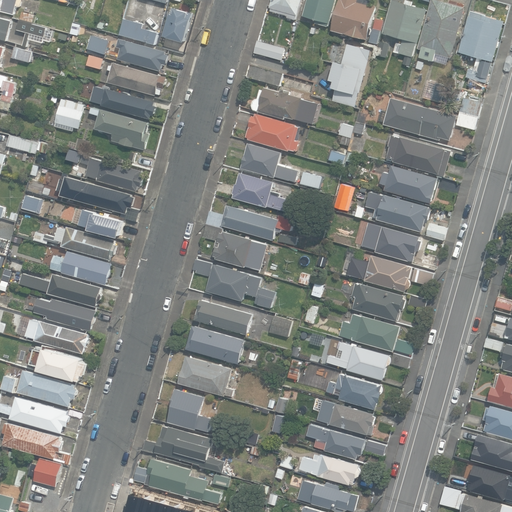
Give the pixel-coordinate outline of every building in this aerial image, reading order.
[(0,0),(0,11),(1,12),(2,10),(15,14),(17,5),(22,7),(23,0),(0,0)] [(296,19),(297,15),(298,15),(302,0),(272,0),(270,7),(272,7),(271,10),(288,15),(288,17),(296,19)] [(330,26),(337,0),(308,0),(304,15),(317,19),(316,22),(330,26)] [(346,32),(368,39),(378,6),(372,4),(372,2),(372,0),(340,0),(332,30),(345,33),(346,32)] [(411,66),(429,8),(412,4),(413,0),(411,0),(406,0),(406,2),(398,0),(392,0),(383,32),(404,38),(402,43),(397,41),(394,52),(406,55),(403,63),(411,66)] [(422,49),(420,56),(447,64),(449,57),(452,57),(466,7),(465,7),(466,3),(454,0),(450,0),(450,2),(443,0),(432,0),(432,1),(419,48),(422,49)] [(194,12),(174,6),(165,34),(186,41),(194,12)] [(478,56),(484,58),(494,61),(506,20),(472,10),(460,51),(478,56)] [(0,37),(7,40),(13,20),(0,17),(0,15),(0,37)] [(145,23),(124,18),(120,34),(157,44),(160,32),(144,28),(145,23)] [(385,20),(377,18),(374,28),(382,30),(385,20)] [(45,26),(20,19),(18,27),(43,34),(45,26)] [(107,54),(111,40),(92,34),(88,48),(107,54)] [(123,46),(119,58),(162,70),(162,69),(164,69),(165,65),(163,65),(164,63),(167,64),(170,54),(167,53),(168,50),(125,38),(124,40),(121,39),(119,45),(123,46)] [(287,47),(259,40),(255,52),(283,60),(287,47)] [(388,52),(391,43),(381,40),(379,50),(388,52)] [(18,41),(16,46),(27,49),(29,43),(18,41)] [(334,100),(356,106),(372,49),(349,43),(344,62),(336,60),(331,79),(335,80),(333,86),(337,88),(334,100)] [(16,46),(13,57),(32,62),(34,51),(27,49),(16,46)] [(88,64),(102,68),(105,58),(91,54),(88,64)] [(489,78),(493,62),(483,59),(484,58),(478,56),(474,69),(470,68),(467,77),(469,77),(468,80),(473,81),(474,78),(486,81),(487,78),(489,78)] [(425,62),(419,60),(417,67),(422,69),(425,62)] [(112,70),(109,81),(157,95),(158,93),(161,94),(163,88),(165,88),(168,76),(115,61),(114,65),(110,64),(109,69),(112,70)] [(285,72),(252,63),(249,76),(281,85),(285,72)] [(103,103),(103,104),(152,118),(153,114),(155,115),(158,105),(155,105),(156,101),(130,93),(130,92),(124,91),(124,92),(110,88),(111,86),(105,84),(104,87),(96,85),(92,100),(103,103)] [(255,109),(286,118),(287,116),(295,118),(311,122),(313,114),(304,112),(308,98),(291,93),(291,90),(282,88),(282,90),(266,86),(265,89),(262,88),(259,97),(257,98),(255,98),(254,100),(253,103),(253,105),(254,108),(255,109)] [(461,111),(480,116),(484,101),(465,96),(461,111)] [(385,121),(384,124),(441,139),(441,137),(451,140),(458,115),(392,97),(388,111),(382,109),(379,119),(385,121)] [(79,102),(63,98),(56,125),(74,130),(75,126),(80,128),(86,104),(84,103),(84,101),(80,100),(79,102)] [(96,128),(115,133),(113,140),(146,149),(150,133),(147,132),(150,121),(102,107),(102,109),(93,106),(91,112),(100,114),(96,128)] [(476,129),(480,116),(461,111),(457,124),(476,129)] [(250,137),(249,138),(291,150),(291,149),(298,151),(301,141),(297,139),(300,126),(297,125),(298,124),(257,112),(256,115),(253,114),(247,136),(250,137)] [(343,122),(340,133),(352,137),(356,126),(343,122)] [(366,124),(357,122),(355,131),(363,134),(366,124)] [(41,141),(11,133),(8,145),(38,153),(41,141)] [(395,159),(395,161),(445,176),(453,149),(402,135),(401,137),(393,134),(390,145),(392,145),(388,157),(395,159)] [(349,145),(352,138),(343,135),(341,143),(349,145)] [(280,162),(283,151),(249,142),(242,168),(276,177),(276,175),(297,181),(300,169),(293,168),(294,166),(280,162)] [(344,163),(347,154),(333,150),(330,159),(344,163)] [(358,152),(350,150),(346,162),(355,164),(358,152)] [(155,158),(136,152),(133,164),(152,170),(155,158)] [(98,178),(98,179),(138,191),(140,185),(142,186),(146,175),(143,175),(144,170),(104,158),(104,160),(84,154),(82,161),(90,163),(87,174),(98,178)] [(432,202),(439,177),(393,164),(390,173),(384,171),(381,182),(387,184),(386,189),(432,202)] [(233,197),(268,207),(269,205),(286,210),(289,198),(280,196),(281,193),(273,191),(276,180),(241,171),(237,183),(236,182),(233,193),(234,193),(233,197)] [(325,176),(305,171),(301,183),(321,188),(325,176)] [(63,191),(62,194),(106,206),(105,209),(114,212),(115,209),(123,211),(128,213),(130,206),(134,207),(137,195),(134,194),(134,193),(67,174),(66,179),(61,177),(58,189),(63,191)] [(460,183),(442,178),(439,188),(457,194),(460,183)] [(235,185),(219,181),(216,190),(232,195),(235,185)] [(357,186),(343,182),(335,206),(350,210),(357,186)] [(378,218),(423,231),(426,221),(429,222),(433,208),(430,207),(430,205),(385,193),(384,194),(372,191),(369,201),(378,204),(375,216),(379,217),(378,218)] [(27,194),(23,207),(42,212),(45,199),(27,194)] [(228,203),(225,214),(222,225),(275,240),(277,232),(281,233),(283,228),(292,230),(296,218),(281,214),(279,218),(250,210),(250,209),(246,208),(246,209),(228,203)] [(128,213),(123,211),(122,216),(138,221),(141,209),(134,207),(130,206),(128,213)] [(125,220),(111,216),(111,213),(106,211),(105,214),(77,207),(73,221),(80,223),(79,224),(90,227),(90,228),(121,236),(125,220)] [(211,210),(207,223),(222,227),(222,225),(225,214),(211,210)] [(19,213),(13,211),(11,218),(17,220),(19,213)] [(428,234),(446,239),(450,227),(431,222),(428,234)] [(221,231),(223,232),(224,228),(222,227),(207,223),(203,236),(217,240),(217,239),(219,240),(221,231)] [(377,249),(377,250),(411,260),(411,259),(414,260),(417,249),(421,250),(424,240),(421,239),(422,235),(384,225),(384,227),(377,225),(372,224),(372,227),(371,226),(369,232),(371,233),(371,235),(368,235),(365,245),(377,249)] [(116,244),(117,239),(68,225),(68,228),(59,225),(56,236),(37,231),(35,239),(45,242),(46,239),(63,244),(63,245),(112,259),(113,254),(116,255),(119,244),(116,244)] [(217,256),(216,258),(246,267),(247,265),(256,268),(257,267),(262,268),(268,245),(263,243),(264,242),(254,239),(255,238),(225,230),(224,232),(223,232),(221,231),(219,240),(217,239),(217,240),(215,247),(216,247),(214,255),(217,256)] [(63,271),(63,272),(108,284),(110,277),(111,275),(111,274),(112,272),(111,271),(114,262),(69,250),(67,257),(56,254),(52,268),(63,271)] [(440,256),(424,251),(421,263),(437,267),(440,256)] [(366,278),(366,279),(406,291),(407,289),(411,286),(412,282),(410,278),(414,267),(410,265),(410,264),(373,253),(371,262),(364,260),(365,257),(356,254),(355,258),(353,257),(349,273),(366,278)] [(325,267),(328,257),(321,255),(318,265),(325,267)] [(209,276),(213,263),(197,258),(194,268),(198,269),(197,272),(209,276)] [(234,268),(215,262),(208,290),(244,300),(247,292),(258,296),(256,302),(272,307),(277,291),(260,286),(263,277),(252,274),(252,273),(239,269),(239,268),(235,266),(234,268)] [(436,273),(416,267),(413,280),(432,285),(436,273)] [(7,269),(3,278),(11,281),(14,271),(7,269)] [(49,291),(49,292),(98,305),(103,286),(55,272),(52,281),(24,272),(21,282),(49,291)] [(302,272),(299,282),(310,285),(313,275),(302,272)] [(7,291),(10,282),(3,280),(0,289),(7,291)] [(322,296),(326,284),(316,282),(313,294),(322,296)] [(358,296),(354,307),(398,320),(399,319),(400,319),(403,310),(402,310),(402,309),(404,309),(408,298),(405,298),(406,294),(362,282),(361,283),(357,282),(353,295),(358,296)] [(426,308),(429,299),(412,294),(410,304),(426,308)] [(496,306),(511,310),(511,299),(499,296),(496,306)] [(97,310),(54,297),(53,301),(40,297),(36,310),(49,314),(48,318),(83,327),(83,329),(86,329),(86,328),(92,330),(94,323),(95,323),(96,321),(96,317),(96,316),(97,310)] [(202,298),(196,319),(248,334),(254,313),(202,298)] [(314,322),(319,306),(310,304),(306,320),(314,322)] [(511,316),(511,315),(511,314),(496,310),(493,320),(509,325),(511,316)] [(353,339),(395,351),(402,325),(364,314),(363,315),(354,313),(352,322),(344,320),(340,335),(353,338),(353,339)] [(294,320),(275,315),(271,331),(289,336),(293,325),(294,320)] [(36,338),(36,339),(85,353),(87,346),(88,346),(91,336),(90,336),(91,332),(42,318),(41,320),(32,317),(30,323),(14,318),(12,323),(7,322),(7,323),(0,320),(0,329),(3,330),(2,331),(19,336),(20,334),(23,335),(23,334),(36,338)] [(295,317),(293,325),(299,327),(302,320),(295,317)] [(247,339),(194,324),(187,348),(240,363),(247,339)] [(304,337),(327,343),(329,334),(306,329),(304,337)] [(504,342),(488,337),(485,346),(501,351),(504,342)] [(416,343),(399,338),(396,349),(413,354),(416,343)] [(348,369),(384,378),(388,365),(389,365),(390,364),(391,363),(392,361),(392,359),(391,358),(391,357),(392,354),(355,343),(355,345),(342,341),(337,357),(330,354),(328,361),(349,367),(348,369)] [(511,342),(509,342),(508,345),(505,345),(502,356),(505,356),(504,360),(505,360),(502,367),(511,369),(511,342)] [(45,346),(39,369),(77,379),(78,379),(82,380),(84,374),(87,375),(90,362),(83,360),(84,357),(45,346)] [(412,357),(395,352),(392,363),(409,368),(412,357)] [(234,368),(188,355),(180,382),(226,395),(227,394),(234,396),(236,389),(228,387),(234,368)] [(289,376),(299,379),(303,362),(294,359),(289,376)] [(78,383),(26,369),(20,391),(71,405),(73,396),(77,397),(80,388),(77,387),(78,383)] [(493,385),(489,399),(511,405),(511,374),(501,371),(501,373),(498,372),(495,386),(493,385)] [(330,380),(327,391),(341,395),(340,398),(377,408),(379,401),(380,402),(383,389),(383,388),(383,387),(382,387),(384,383),(347,373),(347,374),(340,372),(338,382),(330,380)] [(2,388),(15,392),(19,378),(5,375),(2,388)] [(206,396),(177,387),(172,402),(174,402),(169,421),(197,429),(198,427),(211,431),(214,418),(201,414),(206,396)] [(18,395),(12,417),(63,432),(65,424),(69,425),(72,414),(68,413),(69,410),(18,395)] [(321,410),(318,419),(332,422),(331,423),(369,434),(369,432),(373,433),(376,425),(374,424),(377,416),(374,415),(375,413),(337,402),(318,397),(314,408),(321,410)] [(288,402),(279,400),(277,410),(285,412),(288,402)] [(11,415),(13,407),(10,406),(11,403),(7,402),(6,404),(0,402),(0,409),(8,412),(8,414),(11,415)] [(488,431),(511,437),(511,409),(492,404),(491,407),(488,406),(484,419),(487,420),(485,429),(489,431),(488,431)] [(249,416),(259,419),(261,412),(251,408),(249,416)] [(281,432),(286,415),(277,413),(274,430),(281,432)] [(59,450),(62,451),(65,440),(62,439),(62,436),(10,421),(10,423),(7,422),(4,432),(8,433),(5,444),(55,458),(57,458),(59,450)] [(326,449),(358,458),(360,453),(363,455),(368,438),(310,422),(307,435),(311,436),(308,446),(316,449),(317,446),(326,448),(326,449)] [(158,442),(156,451),(201,464),(201,465),(223,471),(226,461),(209,456),(214,437),(170,425),(170,426),(164,425),(161,435),(160,435),(158,442)] [(511,441),(479,433),(472,458),(511,469),(511,441)] [(156,452),(156,451),(158,442),(146,439),(144,449),(156,452)] [(388,444),(369,439),(366,450),(385,455),(388,444)] [(57,458),(55,458),(55,459),(70,464),(73,454),(62,451),(59,450),(57,458)] [(285,452),(281,464),(297,468),(298,463),(295,462),(297,456),(285,452)] [(314,459),(304,456),(301,468),(320,473),(319,474),(351,483),(351,482),(354,483),(355,479),(357,480),(357,477),(361,475),(362,470),(360,466),(361,464),(324,453),(324,454),(321,453),(320,454),(316,453),(314,459)] [(64,463),(42,456),(35,479),(58,486),(64,463)] [(153,457),(150,468),(146,482),(146,483),(220,503),(223,493),(208,488),(210,480),(192,475),(194,468),(153,457)] [(471,481),(469,488),(505,499),(506,497),(511,498),(511,473),(475,463),(470,481),(471,481)] [(135,479),(146,482),(150,468),(139,465),(135,479)] [(286,469),(279,467),(274,485),(278,486),(280,477),(283,478),(286,469)] [(232,478),(217,473),(214,482),(229,486),(232,478)] [(449,474),(446,484),(463,489),(466,479),(449,474)] [(304,479),(299,498),(313,502),(336,509),(336,511),(338,511),(344,511),(345,508),(356,511),(360,494),(341,489),(342,485),(327,481),(326,485),(304,479)] [(511,511),(511,506),(504,504),(504,503),(484,497),(484,495),(480,494),(479,496),(467,492),(466,493),(462,492),(463,489),(446,484),(441,503),(462,509),(461,511),(511,511)] [(0,511),(14,511),(15,511),(12,510),(16,496),(0,492),(0,511)] [(271,493),(268,502),(276,504),(279,495),(271,493)] [(198,511),(200,510),(151,496),(148,506),(144,505),(141,511),(198,511)]
